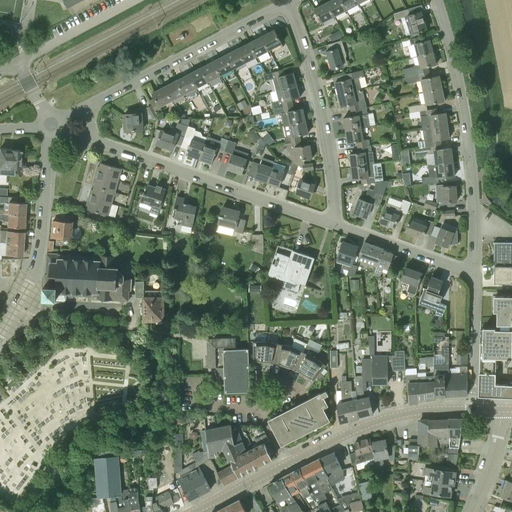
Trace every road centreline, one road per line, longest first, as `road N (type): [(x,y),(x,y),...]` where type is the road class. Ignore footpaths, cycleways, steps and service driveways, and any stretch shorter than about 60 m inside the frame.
road 1 (tertiary): [(195,511),(366,425),(472,408)]
road 2 (unclassified): [(474,273),(466,129),(432,0)]
road 3 (unclassified): [(334,226),(92,141)]
road 4 (unclassified): [(334,226),(323,121),(284,2)]
road 5 (unclassified): [(0,335),(34,271),(50,124)]
road 6 (unclassified): [(90,104),(284,2)]
road 7 (unclassified): [(474,273),(334,226)]
road 8 (unclassified): [(16,63),(137,0)]
road 9 (unclassified): [(474,273),(472,408)]
